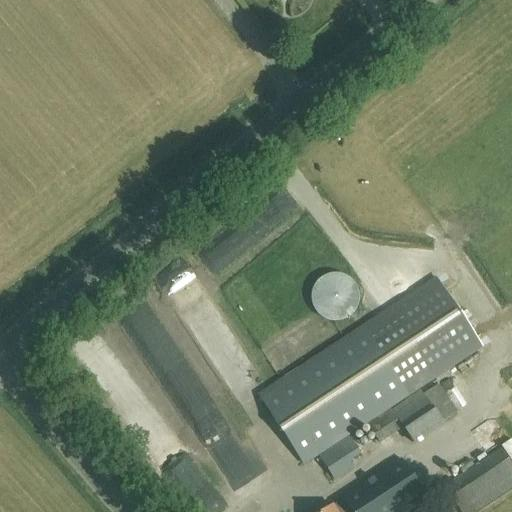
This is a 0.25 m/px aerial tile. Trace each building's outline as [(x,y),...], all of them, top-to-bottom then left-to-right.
[(356,307),(358,299),(358,291),(356,286),(353,281),(349,278),(345,275),(337,273),(329,273),(324,275),(319,278),(314,284),(312,289),(311,294),(311,302),(313,307),(316,312),(320,316),(324,318),(332,321),(340,320),(345,318),(350,315),(353,311),(356,307)] [(303,464),(436,377),(438,379),(483,348),(438,279),(259,398),(303,464)] [(420,391),(365,426),(378,444),(402,428),(416,443),(442,426),(440,422),(457,412),(438,385),(424,396),(420,391)] [(348,437),(319,455),(334,481),(353,469),(350,463),(359,456),(348,437)] [(460,511),(472,511),(511,486),(511,465),(501,449),(444,486),(460,511)] [(398,511),(425,494),(402,459),(342,499),(343,500),(324,511),(398,511)]
